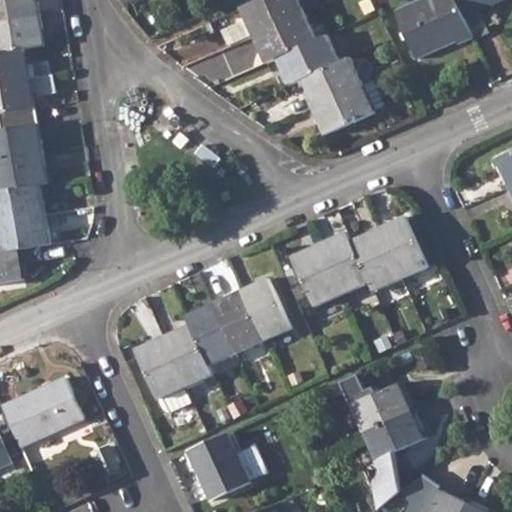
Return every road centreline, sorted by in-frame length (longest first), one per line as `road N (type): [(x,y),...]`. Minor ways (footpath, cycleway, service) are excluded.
road 1 (residential): [(298,206),(266,167),(95,21)]
road 2 (residential): [(95,21),(129,283)]
road 3 (residential): [(417,152),(491,314),(500,352)]
road 4 (residential): [(80,307),(164,499)]
road 5 (residential): [(129,283),(298,206)]
road 6 (residential): [(298,206),(417,152)]
